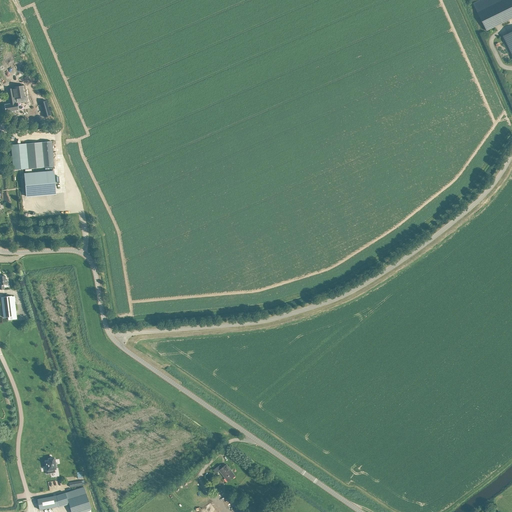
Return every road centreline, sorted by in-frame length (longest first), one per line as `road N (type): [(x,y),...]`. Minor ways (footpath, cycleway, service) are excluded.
road 1 (unclassified): [(116,341),(286,318),(354,292),(472,209),(511,157)]
road 2 (tertiary): [(360,511),(116,341)]
road 3 (tertiary): [(116,341),(85,254),(0,251)]
road 4 (track): [(58,133),(61,114),(13,0)]
